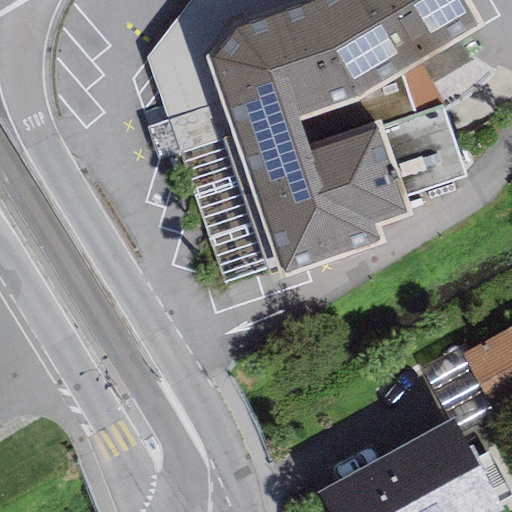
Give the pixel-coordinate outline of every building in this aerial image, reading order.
[(309,2),(312,0),(190,0),(146,61),(168,120),(221,100),(207,60),(231,31),(309,2)] [(231,31),(207,60),(221,100),(279,267),(282,276),(383,242),(376,224),(410,215),(403,195),(466,176),(445,109),(493,77),(473,61),(461,40),(482,27),(465,0),(312,0),(309,2),(231,31)] [(279,267),(221,100),(168,120),(145,128),(156,162),(180,155),(227,287),(279,267)] [(511,327),(462,356),(499,421),(511,413),(511,327)] [(455,417),(318,493),(328,511),(500,511),(506,509),(455,417)]
